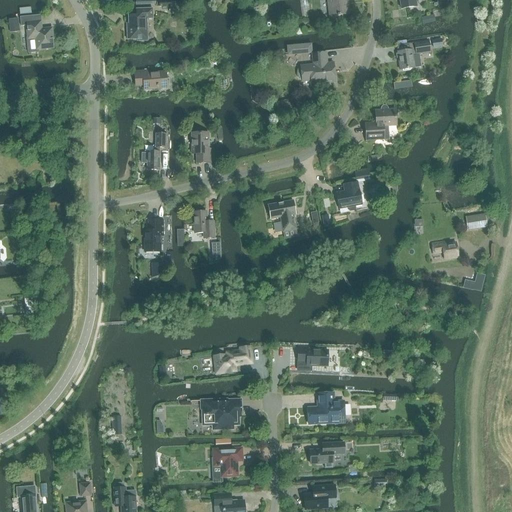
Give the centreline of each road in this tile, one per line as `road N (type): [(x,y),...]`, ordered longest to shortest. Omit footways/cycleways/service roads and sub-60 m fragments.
road 1 (residential): [(93,206),(281,164),(323,142),(353,98),(375,0)]
road 2 (residential): [(0,440),(49,402),(80,351),(92,306),(93,206)]
